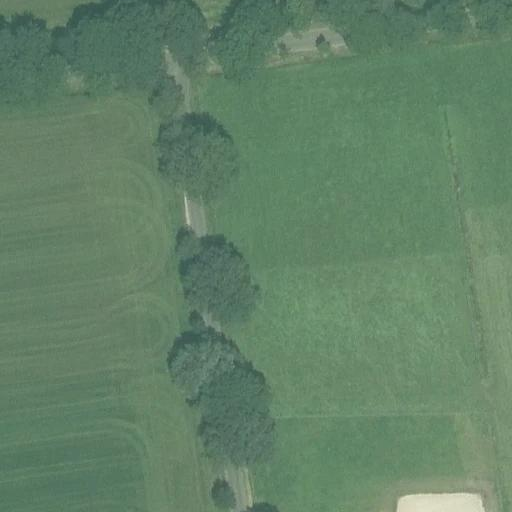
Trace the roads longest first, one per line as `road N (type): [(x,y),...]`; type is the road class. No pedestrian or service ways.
road 1 (unclassified): [(236,511),(170,62)]
road 2 (unclassified): [(170,62),(511,16)]
road 3 (unclassified): [(0,85),(170,62)]
